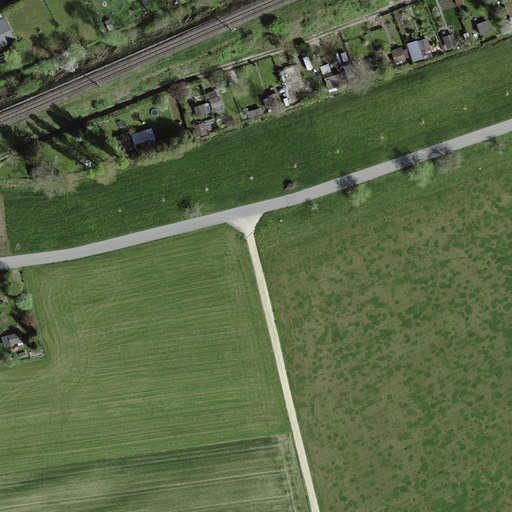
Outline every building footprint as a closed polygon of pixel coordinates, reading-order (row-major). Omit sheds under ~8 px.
[(140,0),(145,9),(153,5),(150,0),(140,0)] [(511,23),(511,0),(503,4),(508,17),(509,16),(511,23)] [(0,48),(16,41),(4,16),(0,17),(0,48)] [(481,36),(492,33),(487,21),(477,25),(481,36)] [(443,38),(447,51),(458,47),(453,35),(443,38)] [(406,45),(413,63),(423,60),(421,54),(432,51),(428,39),(417,42),(417,41),(406,45)] [(401,48),(391,51),(395,64),(406,61),(405,59),(409,58),(407,50),(402,51),(401,48)] [(378,65),(375,58),(369,61),(372,67),(378,65)] [(320,67),(329,93),(336,91),(335,88),(350,83),(346,72),(333,77),(331,72),(335,70),(332,63),(329,65),(328,64),(320,67)] [(301,86),(299,80),(286,84),(287,87),(284,88),(286,98),(283,99),(286,107),(294,105),(293,101),(312,96),(308,85),(302,86),(302,85),(301,86)] [(206,94),(214,114),(225,109),(219,96),(218,97),(215,90),(206,94)] [(283,108),(278,93),(267,96),(268,99),(263,100),(267,111),(272,109),(273,112),(283,108)] [(197,118),(211,113),(207,103),(194,108),(197,118)] [(264,114),(262,108),(246,113),(248,119),(264,114)] [(208,135),(204,123),(193,127),(197,138),(208,135)] [(155,140),(152,129),(131,135),(134,146),(155,140)] [(132,146),(127,133),(116,138),(122,150),(132,146)] [(19,331),(1,336),(4,346),(17,342),(18,345),(23,343),(19,331)]
